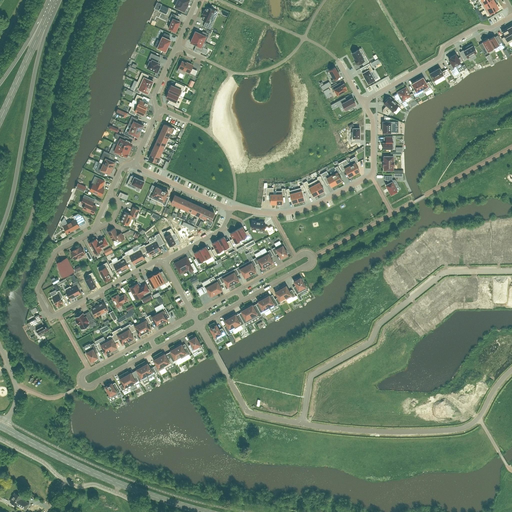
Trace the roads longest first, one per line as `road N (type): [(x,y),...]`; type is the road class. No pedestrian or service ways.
road 1 (residential): [(511,270),(444,271),(379,323),(370,342),(312,374),(303,423)]
road 2 (residential): [(163,261),(50,318),(36,290),(54,251),(93,229)]
road 3 (residential): [(303,423),(458,429),(479,417),(511,369)]
road 4 (primary): [(0,231),(52,2)]
road 5 (residential): [(362,102),(372,120),(366,178),(300,210),(231,208)]
road 6 (secondary): [(205,511),(97,474),(3,427)]
road 7 (residential): [(362,102),(480,25),(511,16)]
road 8 (residential): [(155,347),(91,386),(82,383),(84,371),(149,338)]
road 9 (residential): [(237,290),(300,254),(312,258),(242,299)]
road 10 (primary): [(0,120),(52,2)]
